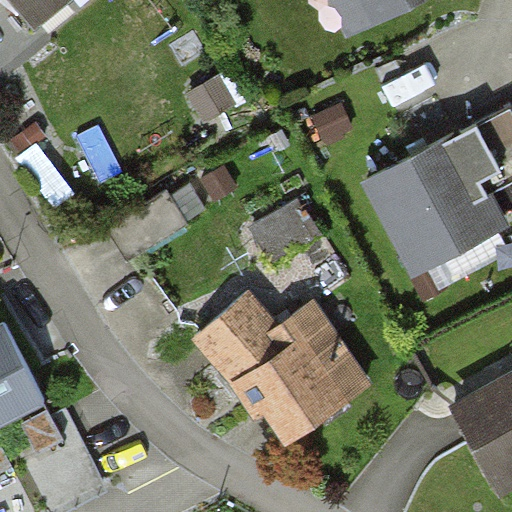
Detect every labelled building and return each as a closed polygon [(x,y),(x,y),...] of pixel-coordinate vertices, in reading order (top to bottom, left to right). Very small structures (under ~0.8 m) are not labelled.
[(0,0),(0,11),(5,18),(29,0),(0,0)] [(364,0),(375,20),(412,0),(364,0)] [(511,108),(370,182),(415,268),(506,221),(490,190),(511,178),(511,108)] [(242,288),(176,337),(267,442),(363,380),(309,298),(269,320),(242,288)] [(3,315),(0,316),(0,407),(40,387),(3,315)] [(511,362),(439,401),(486,488),(511,474),(511,362)]
